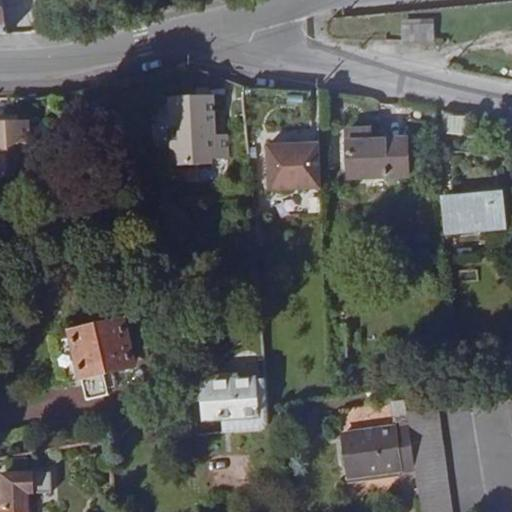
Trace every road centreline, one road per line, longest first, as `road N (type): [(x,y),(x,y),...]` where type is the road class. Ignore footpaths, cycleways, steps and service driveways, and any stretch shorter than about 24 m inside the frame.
road 1 (residential): [(218,34),(511,103)]
road 2 (unclassified): [(218,34),(142,39),(83,57),(0,59)]
road 3 (unclassified): [(350,0),(218,34)]
